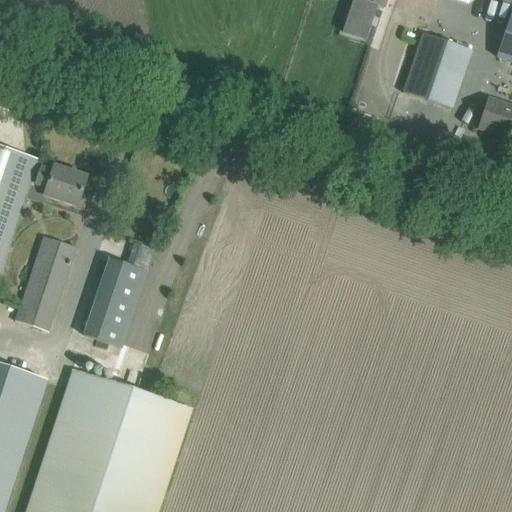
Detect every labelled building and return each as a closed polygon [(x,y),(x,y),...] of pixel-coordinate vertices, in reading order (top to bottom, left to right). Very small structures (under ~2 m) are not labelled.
[(366,41),(378,7),(357,0),(352,0),(342,33),(366,41)] [(386,0),(357,0),(378,7),(384,9),(386,0)] [(511,12),(497,58),(511,62),(511,12)] [(423,34),(403,94),(451,110),(472,51),(423,34)] [(479,130),(511,141),(511,106),(490,98),(485,111),(479,130)] [(0,149),(0,272),(25,196),(28,187),(45,193),(44,198),(77,209),(87,179),(54,168),(51,174),(34,169),(37,162),(0,149)] [(43,238),(15,323),(49,334),(77,249),(43,238)] [(84,337),(122,350),(147,274),(109,261),(84,337)] [(0,367),(0,511),(5,511),(48,383),(0,367)] [(26,511),(159,511),(191,415),(71,375),(26,511)]
